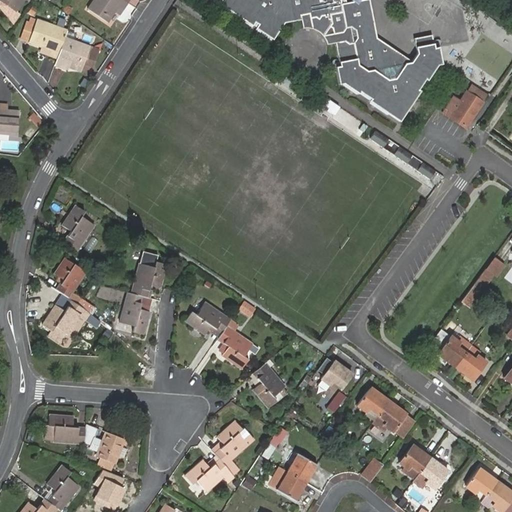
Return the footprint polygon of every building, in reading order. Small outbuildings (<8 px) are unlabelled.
[(23,0),(0,0),(0,1),(14,13),(23,0)] [(128,3),(124,0),(94,0),(89,9),(108,21),(114,13),(120,15),(128,3)] [(219,0),(218,2),(252,26),(254,23),(258,25),(255,29),(273,41),(285,24),(301,21),(300,16),(306,15),(310,14),(310,18),(316,17),(316,19),(318,19),(318,24),(321,29),(332,28),(333,32),(337,31),(338,36),(339,41),(335,42),(338,66),(335,66),(338,85),(342,84),(357,95),(360,92),(371,99),(368,102),(399,124),(422,93),(419,91),(426,81),(428,83),(439,67),(444,66),(441,46),(435,48),(434,43),(414,46),(416,53),(410,62),(408,61),(402,62),(401,55),(372,36),(358,38),(354,36),(353,28),(357,24),(370,22),(367,1),(363,2),(362,2),(358,3),(340,6),(338,0),(219,0)] [(130,18),(136,7),(128,3),(122,14),(130,18)] [(300,16),(301,21),(303,30),(308,31),(311,31),(314,33),(318,35),(321,38),(323,40),(326,44),(335,42),(339,41),(338,36),(337,31),(333,32),(332,28),(321,29),(318,24),(318,19),(316,19),(316,17),(310,18),(310,14),(306,15),(300,16)] [(29,42),(37,21),(30,18),(28,23),(27,23),(21,39),(29,42)] [(465,58),(499,80),(511,61),(511,33),(490,19),(465,58)] [(57,58),(67,31),(37,21),(29,42),(29,43),(50,51),(49,55),(57,58)] [(372,36),(370,22),(357,24),(353,28),(354,36),(358,38),(372,36)] [(77,35),(67,31),(57,58),(54,66),(66,71),(69,63),(82,67),(85,60),(93,64),(99,50),(75,41),(77,35)] [(82,67),(69,63),(66,71),(72,72),(73,69),(81,72),(82,67)] [(285,78),(281,83),(306,100),(309,95),(285,78)] [(472,84),(467,92),(477,99),(483,91),(472,84)] [(477,99),(467,92),(450,117),(465,127),(487,94),(483,91),(477,99)] [(0,132),(17,135),(18,111),(0,109),(0,104),(0,132)] [(32,113),(28,120),(42,128),(46,120),(32,113)] [(369,139),(429,180),(435,171),(406,152),(374,130),(369,139)] [(63,243),(76,252),(93,226),(81,218),(84,213),(74,207),(62,226),(71,232),(63,243)] [(155,263),(156,257),(141,253),(138,265),(154,268),(155,263)] [(62,281),(55,290),(66,297),(68,298),(71,293),(85,273),(64,260),(53,275),(62,281)] [(143,297),(146,298),(149,285),(161,288),(166,266),(155,263),(154,268),(138,265),(130,294),(143,297)] [(493,275),(485,269),(473,285),(481,291),(493,275)] [(473,285),(461,301),(469,307),(481,291),(473,285)] [(71,301),(76,304),(80,299),(71,293),(68,298),(71,301)] [(130,294),(126,293),(119,322),(133,327),(132,332),(144,335),(149,313),(139,310),(143,297),(130,294)] [(66,297),(59,308),(64,311),(71,301),(68,298),(66,297)] [(250,317),(256,307),(244,299),(238,309),(250,317)] [(84,310),(79,306),(76,304),(71,301),(64,311),(59,308),(56,306),(42,326),(51,332),(49,336),(59,343),(66,334),(67,334),(79,317),(82,320),(87,313),(84,310)] [(87,304),(82,301),(79,306),(84,310),(87,304)] [(228,322),(229,320),(204,303),(196,315),(192,312),(185,322),(205,335),(211,327),(221,333),(228,322)] [(221,333),(216,340),(222,345),(218,352),(241,369),(247,359),(243,356),(251,344),(234,332),(237,328),(228,322),(221,333)] [(101,327),(98,332),(104,337),(107,332),(101,327)] [(436,355),(455,368),(466,352),(458,346),(459,344),(458,342),(450,336),(436,355)] [(466,352),(471,346),(461,338),(458,342),(459,344),(458,346),(466,352)] [(466,352),(455,368),(473,382),(486,363),(476,356),(479,352),(471,346),(466,352)] [(323,374),(332,362),(326,357),(317,370),(323,374)] [(323,374),(320,378),(330,385),(332,382),(341,388),(351,374),(333,361),(332,362),(323,374)] [(284,388),(265,364),(252,374),(260,383),(252,389),(267,408),(275,402),(272,397),(284,388)] [(511,364),(503,377),(511,384),(511,364)] [(302,393),(309,383),(303,379),(296,389),(302,393)] [(377,417),(388,401),(370,388),(357,405),(366,412),(368,410),(377,417)] [(339,393),(333,403),(338,406),(344,397),(339,393)] [(406,415),(388,401),(377,417),(384,422),(382,425),(393,433),(406,415)] [(365,414),(373,421),(375,419),(377,417),(368,410),(366,412),(365,414)] [(49,417),(48,427),(54,428),(53,441),(53,442),(84,444),(85,429),(72,428),(73,418),(49,417)] [(377,417),(375,419),(382,425),(384,422),(377,417)] [(220,442),(210,450),(218,459),(229,471),(236,465),(231,459),(253,439),(243,428),(242,431),(234,422),(216,438),(220,442)] [(85,429),(84,444),(90,448),(90,449),(96,452),(95,456),(100,458),(113,464),(115,464),(124,441),(104,433),(101,440),(93,437),(96,430),(85,425),(85,429)] [(104,433),(96,430),(93,437),(101,440),(104,433)] [(273,439),(262,455),(268,459),(276,446),(276,445),(277,442),(273,439)] [(418,474),(430,459),(411,446),(398,463),(408,470),(410,468),(418,474)] [(286,471),(297,454),(291,451),(281,468),(286,471)] [(286,471),(306,483),(316,465),(297,454),(286,471)] [(113,464),(100,458),(96,466),(110,472),(113,464)] [(228,483),(234,477),(229,471),(218,459),(209,467),(203,460),(184,477),(192,486),(197,481),(206,492),(222,478),(228,483)] [(369,483),(382,466),(373,459),(360,475),(369,483)] [(448,472),(430,459),(418,474),(415,478),(413,481),(420,487),(424,482),(435,490),(448,472)] [(57,510),(58,511),(59,511),(78,487),(67,477),(70,474),(62,467),(46,486),(52,492),(44,501),(57,510)] [(281,468),(279,467),(268,485),(295,500),(306,483),(286,471),(281,468)] [(415,478),(418,474),(410,468),(408,470),(409,474),(415,478)] [(486,497),(497,482),(478,468),(465,486),(474,494),(477,490),(486,497)] [(247,476),(243,484),(252,489),(256,481),(247,476)] [(511,511),(511,493),(497,482),(486,497),(482,501),(490,508),(491,507),(498,511),(511,511)] [(106,484),(97,498),(111,507),(120,492),(106,484)] [(44,501),(43,500),(36,509),(29,504),(22,511),(55,511),(57,510),(44,501)]
